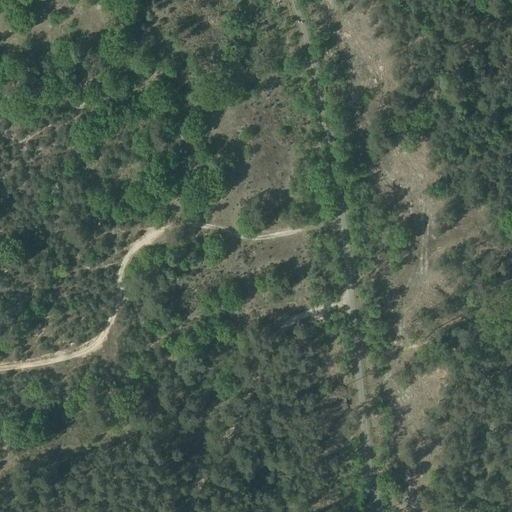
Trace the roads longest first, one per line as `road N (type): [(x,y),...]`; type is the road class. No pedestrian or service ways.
road 1 (unclassified): [(374,511),(335,173),(293,0)]
road 2 (track): [(0,372),(100,341),(135,248),(164,229),(342,221)]
road 3 (track): [(194,511),(275,338),(298,317),(350,301)]
